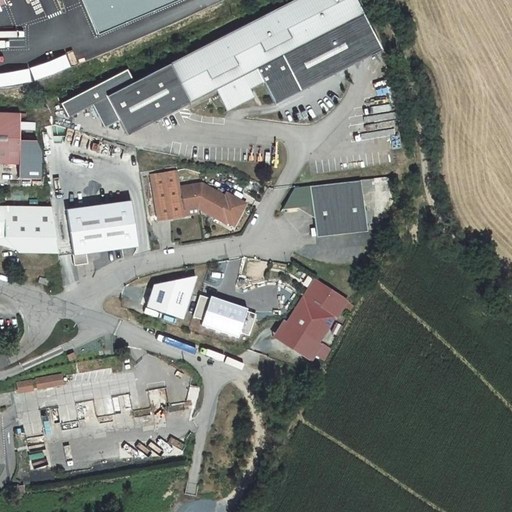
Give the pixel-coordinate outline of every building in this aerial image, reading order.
[(132,0),(77,0),(96,42),(142,21),(132,0)] [(334,0),(302,0),(261,21),(281,60),(348,26),(334,0)] [(261,21),(153,76),(173,114),(199,101),(211,124),(239,110),(234,101),(248,94),(241,80),(267,67),(281,60),(261,21)] [(281,60),(267,67),(285,102),(366,61),(348,26),(281,60)] [(9,69),(12,83),(58,71),(55,58),(9,69)] [(267,67),(241,80),(248,94),(259,116),(285,102),(267,67)] [(112,81),(69,102),(76,117),(88,139),(103,132),(110,146),(173,114),(153,76),(118,93),(112,81)] [(69,102),(45,115),(52,129),(76,117),(69,102)] [(10,118),(0,117),(0,167),(10,167),(10,144),(10,134),(10,126),(10,118)] [(25,126),(10,126),(10,134),(25,134),(25,126)] [(26,144),(10,144),(10,167),(9,182),(30,182),(31,156),(26,144)] [(361,181),(297,188),(286,208),(314,205),(316,224),(318,235),(367,229),(361,181)] [(136,189),(144,234),(171,229),(170,224),(166,201),(163,184),(136,189)] [(166,201),(170,224),(184,221),(208,234),(209,233),(220,238),(231,217),(224,213),(222,215),(188,197),(166,201)] [(125,259),(118,215),(54,225),(60,269),(74,267),(125,259)] [(40,219),(0,218),(0,259),(5,264),(47,265),(40,219)] [(74,267),(60,269),(62,280),(75,278),(74,267)] [(141,298),(135,320),(171,331),(183,288),(141,298)] [(332,315),(300,293),(288,312),(273,335),(306,356),(332,315)] [(308,357),(306,356),(273,335),(271,334),(261,351),(297,374),(308,357)] [(318,357),(326,361),(331,347),(323,344),(318,357)] [(309,356),(302,368),(312,374),(318,361),(309,356)] [(47,391),(20,396),(21,402),(49,397),(47,391)] [(20,396),(8,399),(9,405),(22,403),(21,402),(20,396)] [(445,440),(435,427),(425,435),(436,447),(445,440)]
